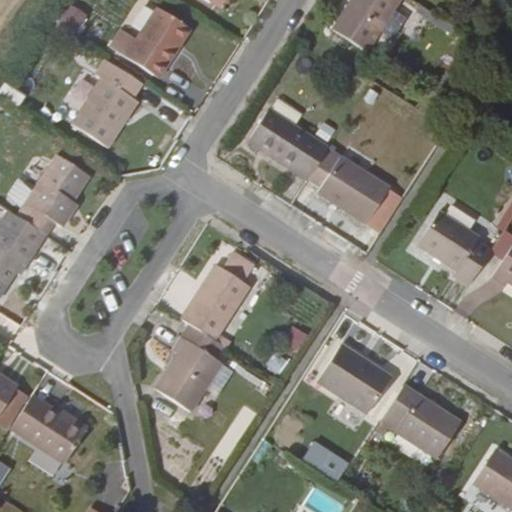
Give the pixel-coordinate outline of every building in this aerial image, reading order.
[(399,0),(351,0),(331,31),(365,52),(399,0)] [(71,4),(63,18),(80,28),(88,14),(71,4)] [(171,47),(184,27),(156,9),(136,41),(120,30),(109,47),(125,57),(152,76),(161,63),(166,67),(176,51),(171,47)] [(184,27),(171,47),(176,51),(189,30),(184,27)] [(70,125),(107,148),(122,125),(117,122),(131,99),(141,84),(103,59),(93,74),(100,79),(70,125)] [(131,99),(117,122),(122,125),(137,102),(131,99)] [(267,109),(246,142),(306,182),(307,180),(324,155),(327,149),(267,109)] [(340,156),(336,162),(324,155),(307,180),(319,188),(316,193),(365,225),(389,188),(340,156)] [(56,156),(16,217),(44,236),(53,223),(61,228),(72,212),(68,209),(71,203),(88,177),(56,156)] [(68,209),(72,212),(76,205),(71,203),(68,209)] [(0,222),(0,282),(5,286),(21,264),(25,266),(35,251),(44,236),(16,217),(7,212),(0,222)] [(437,213),(415,246),(455,271),(452,276),(468,286),(489,252),(474,242),(476,238),(437,213)] [(511,244),(490,278),(504,287),(507,283),(511,286),(511,244)] [(215,266),(180,319),(188,324),(214,340),(248,287),(242,283),(253,267),(231,253),(220,269),(215,266)] [(214,340),(188,324),(180,336),(227,366),(234,354),(214,340)] [(294,327),(285,345),(300,353),(309,334),(294,327)] [(171,350),(176,354),(153,390),(194,416),(227,366),(180,336),(171,350)] [(390,378),(339,345),(316,382),(367,415),(386,385),(390,378)] [(265,366),(281,376),(290,361),(273,351),(265,366)] [(0,412),(17,386),(3,378),(1,381),(0,379),(0,412)] [(374,419),(393,389),(386,385),(367,415),(374,419)] [(402,386),(379,423),(436,459),(459,422),(402,386)] [(60,415),(31,396),(10,429),(63,464),(85,431),(60,415)] [(62,411),(60,415),(85,431),(87,428),(62,411)] [(511,462),(494,450),(472,484),(511,510),(511,462)] [(0,484),(11,467),(0,460),(0,484)] [(313,511),(341,511),(346,506),(314,487),(303,506),(313,511)]
